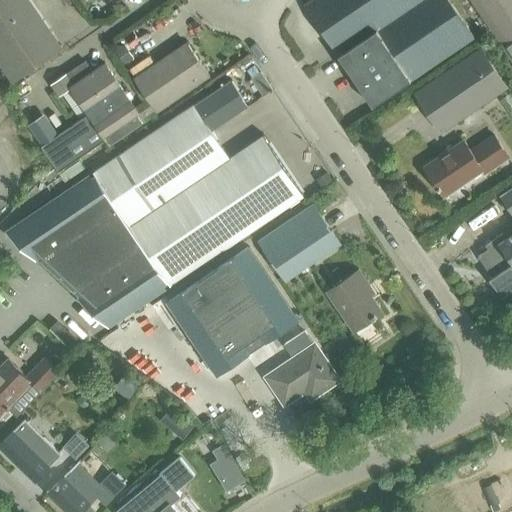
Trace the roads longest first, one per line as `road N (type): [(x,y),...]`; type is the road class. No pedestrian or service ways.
road 1 (unclassified): [(505,393),(252,15)]
road 2 (residential): [(260,511),(505,393)]
